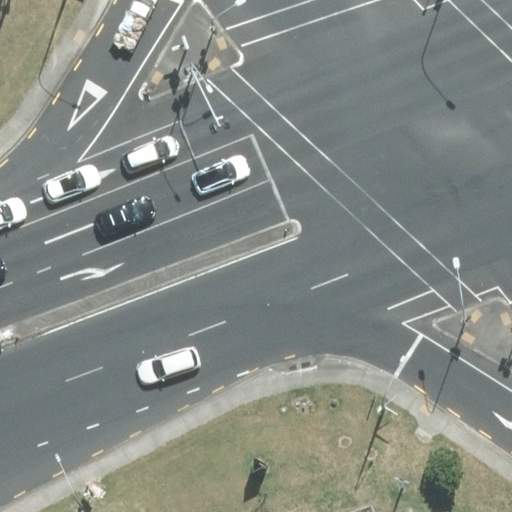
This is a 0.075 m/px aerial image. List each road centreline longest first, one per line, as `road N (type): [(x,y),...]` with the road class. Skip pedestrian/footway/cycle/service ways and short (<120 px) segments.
road 1 (primary): [(3,246),(388,98)]
road 2 (primary): [(3,246),(107,82),(139,0)]
road 3 (primary): [(263,301),(0,396)]
road 4 (primary): [(511,411),(397,352),(263,301)]
road 5 (primary): [(492,206),(263,301)]
road 6 (tertiary): [(492,206),(388,98)]
road 7 (primary): [(388,98),(511,38)]
road 8 (residential): [(311,0),(388,98)]
